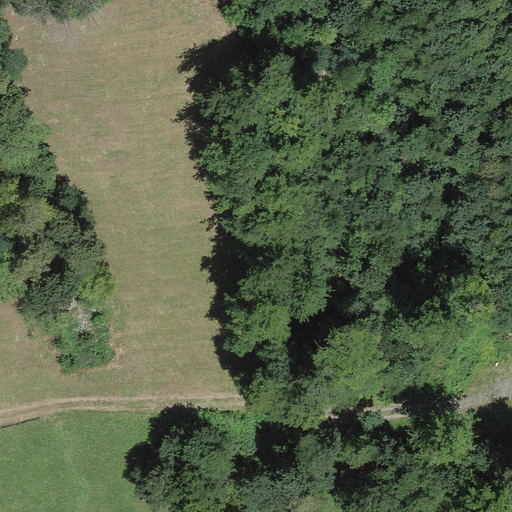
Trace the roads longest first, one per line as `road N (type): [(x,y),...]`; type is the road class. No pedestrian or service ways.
road 1 (track): [(224,399),(292,418),(372,415),(511,381)]
road 2 (track): [(224,399),(0,413)]
